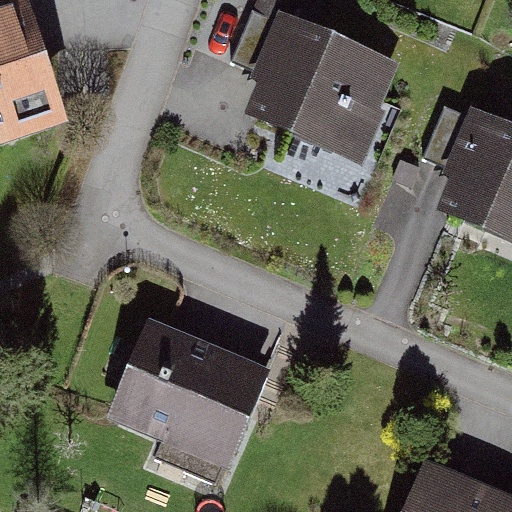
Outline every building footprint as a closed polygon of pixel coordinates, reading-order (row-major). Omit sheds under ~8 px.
[(0,168),(1,169),(64,147),(25,28),(0,35),(0,168)] [(253,123),(363,165),(397,78),(286,36),(253,123)] [(441,217),(511,244),(511,145),(474,131),(441,217)] [(114,434),(221,479),(264,377),(156,333),(114,434)] [(408,511),(509,511),(423,476),(408,511)]
